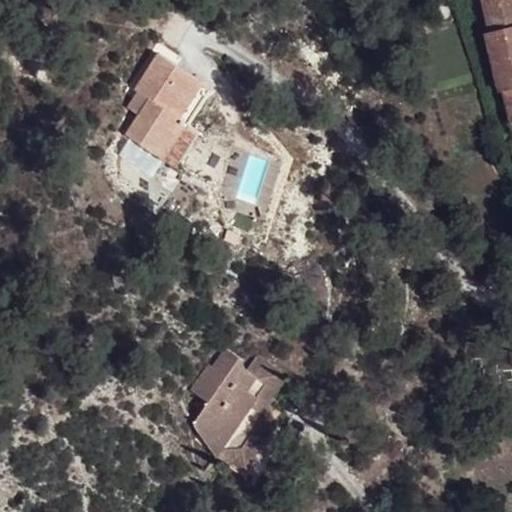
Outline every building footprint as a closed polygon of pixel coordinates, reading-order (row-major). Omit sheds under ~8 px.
[(511,0),(486,0),(494,34),(488,35),(500,91),(506,90),(511,117),(511,0)] [(152,101),(142,115),(129,134),(178,167),(201,132),(191,125),(214,90),(161,55),(137,91),(141,93),(152,101)] [(131,108),(142,115),(152,101),(141,93),(131,108)] [(248,455),(275,418),(268,413),(291,378),(259,356),(249,370),(241,364),(244,359),(228,348),(214,368),(209,364),(192,390),(211,403),(196,425),(221,453),(224,450),(234,458),(248,455)] [(281,422),(275,418),(248,455),(234,458),(224,450),(221,453),(196,425),(218,459),(249,471),(281,422)]
